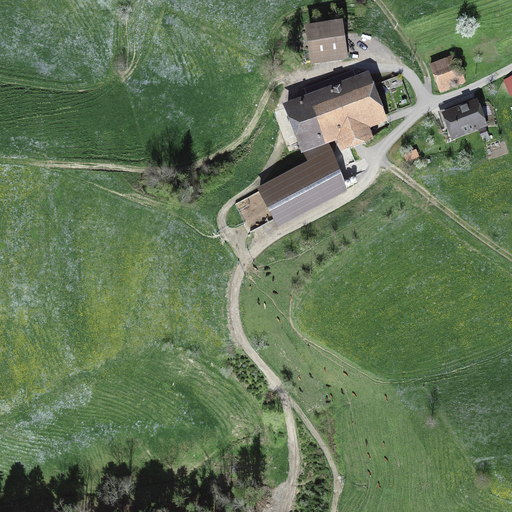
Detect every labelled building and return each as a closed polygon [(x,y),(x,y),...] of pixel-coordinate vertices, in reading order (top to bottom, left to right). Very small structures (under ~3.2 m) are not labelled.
[(338,28),(307,33),(311,59),(342,54),(338,28)] [(441,92),(465,83),(455,57),(431,66),(441,92)] [(323,139),(323,137),(342,130),(348,148),(364,141),(360,131),(358,132),(356,125),(379,116),(366,83),(359,86),(355,74),(305,93),(307,99),(287,107),(302,147),(323,139)] [(471,100),(436,114),(446,140),(482,126),(471,100)] [(354,151),(341,156),(344,166),(358,161),(354,151)] [(305,161),(257,187),(274,216),(321,189),(305,161)]
